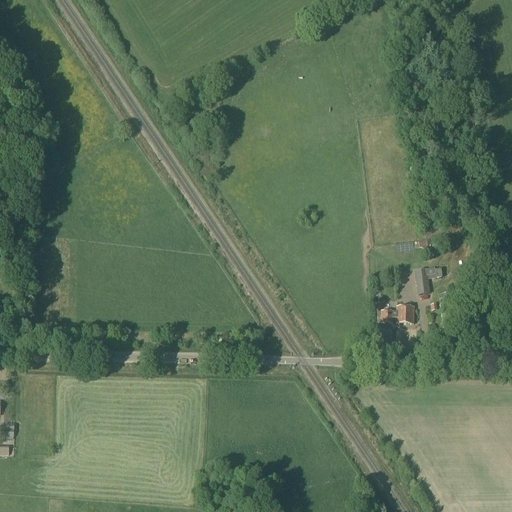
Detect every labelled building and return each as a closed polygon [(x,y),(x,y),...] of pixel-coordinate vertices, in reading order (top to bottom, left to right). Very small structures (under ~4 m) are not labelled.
[(417,297),(429,295),(427,281),(433,280),(432,271),(414,273),(417,297)] [(454,296),(452,292),(437,296),(439,301),(454,296)] [(439,305),(442,323),(449,322),(446,304),(439,305)] [(413,325),(413,308),(396,308),(396,313),(380,313),(380,325),(392,325),(392,320),(396,320),(395,325),(413,325)] [(401,350),(409,350),(409,335),(400,336),(401,350)] [(13,439),(14,427),(3,426),(2,438),(5,438),(5,441),(12,441),(12,439),(13,439)]
